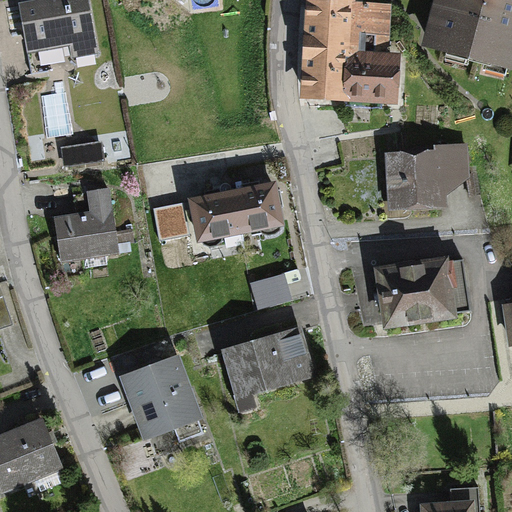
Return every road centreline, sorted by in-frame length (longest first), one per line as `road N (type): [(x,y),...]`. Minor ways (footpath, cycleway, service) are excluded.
road 1 (residential): [(365,511),(289,117),(290,0)]
road 2 (residential): [(116,511),(36,312),(0,143)]
